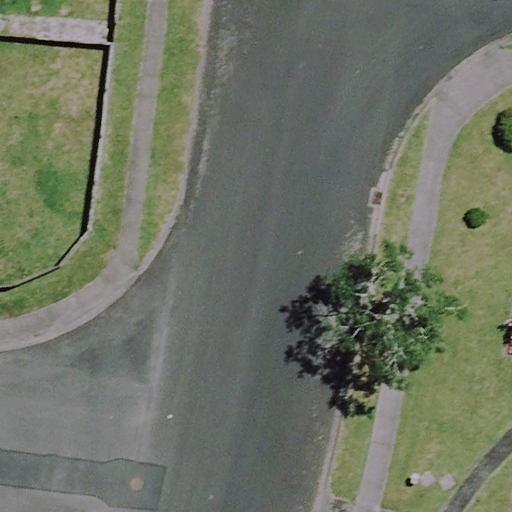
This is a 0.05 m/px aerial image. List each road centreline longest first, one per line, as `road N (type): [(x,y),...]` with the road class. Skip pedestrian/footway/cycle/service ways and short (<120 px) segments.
road 1 (residential): [(231,466),(306,0)]
road 2 (residential): [(231,466),(0,431)]
